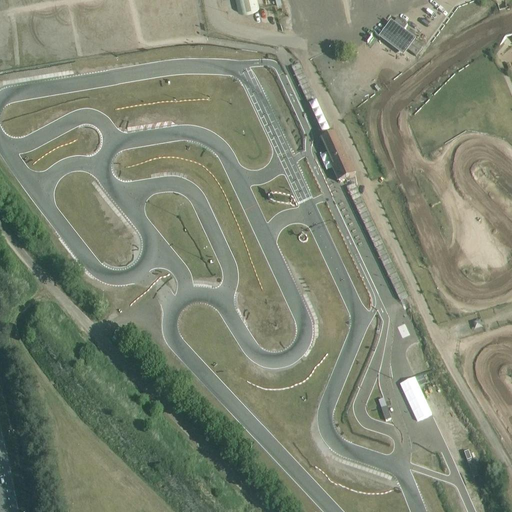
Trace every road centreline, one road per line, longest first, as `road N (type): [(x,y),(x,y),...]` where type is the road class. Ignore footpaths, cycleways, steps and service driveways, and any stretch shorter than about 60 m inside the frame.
road 1 (unclassified): [(270,511),(51,289),(0,223)]
road 2 (track): [(487,336),(485,326),(476,327),(435,351),(426,428),(457,511)]
road 3 (track): [(393,312),(408,320),(403,380),(426,428)]
